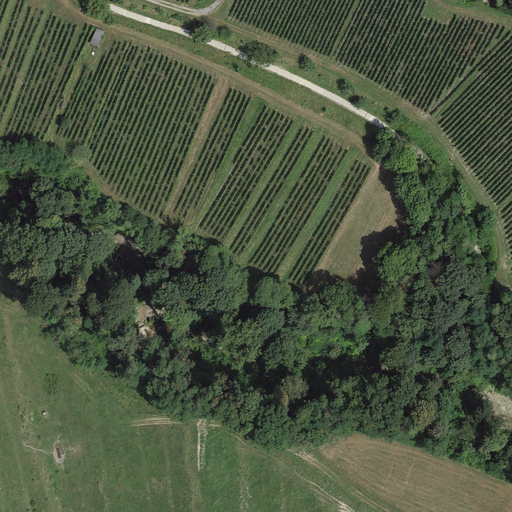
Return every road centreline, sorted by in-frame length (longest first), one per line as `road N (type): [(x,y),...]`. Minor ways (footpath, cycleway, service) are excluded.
road 1 (track): [(104,0),(336,106),(398,143),(441,188),(511,354)]
road 2 (track): [(198,14),(384,96),(437,134),(481,204),(498,269),(511,290)]
